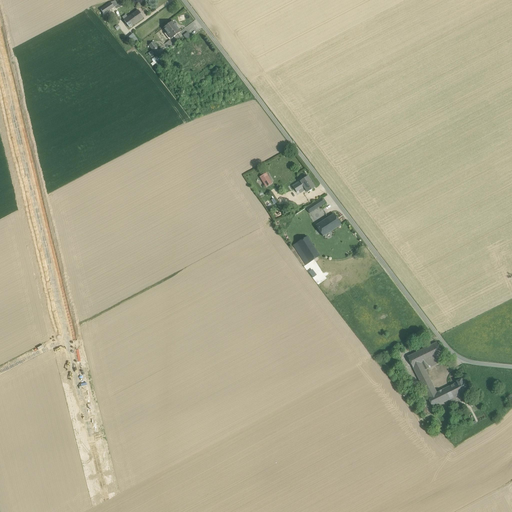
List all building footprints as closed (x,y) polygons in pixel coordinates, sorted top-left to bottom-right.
[(111,3),(101,9),(104,14),(116,6),(117,9),(124,5),(123,2),(117,5),(115,1),(111,3)] [(138,10),(127,18),(133,25),(144,18),(138,10)] [(127,18),(126,16),(124,17),(126,19),(124,20),(130,28),(133,25),(127,18)] [(180,32),(172,21),(163,28),(171,39),(180,32)] [(133,44),(138,41),(133,34),(128,38),(133,44)] [(158,48),(153,42),(149,45),(153,51),(158,48)] [(156,55),(151,59),(154,64),(160,59),(156,55)] [(266,173),(260,177),(266,186),(272,182),(266,173)] [(315,188),(307,176),(300,181),(305,188),(307,192),(315,188)] [(300,181),(293,186),(297,193),(305,188),(300,181)] [(322,198),(306,208),(309,213),(325,203),(322,198)] [(334,214),(316,225),(323,237),(341,225),(334,214)] [(320,256),(307,236),(293,245),(306,265),(320,256)] [(437,342),(408,357),(421,383),(430,378),(426,370),(423,364),(443,354),(437,342)] [(443,354),(423,364),(426,370),(446,360),(443,354)] [(430,378),(421,383),(423,386),(432,382),(430,378)] [(456,382),(462,394),(462,395),(469,392),(463,379),(456,382)] [(432,382),(423,386),(433,408),(443,403),(448,401),(450,404),(458,401),(456,397),(454,398),(449,387),(437,393),(432,382)] [(462,394),(456,382),(454,383),(455,384),(454,384),(453,384),(451,385),(451,386),(449,387),(454,398),(456,397),(462,394)]
